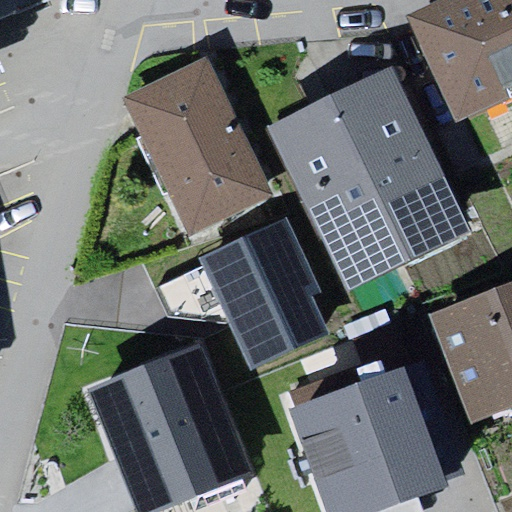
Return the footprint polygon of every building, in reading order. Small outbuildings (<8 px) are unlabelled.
[(511,0),(454,0),(412,20),(461,130),(511,104),(511,0)] [(281,192),(219,51),(128,91),(191,232),(281,192)] [(397,61),(273,121),(362,303),(485,243),(397,61)] [(0,98),(9,95),(0,73),(0,98)] [(291,221),(211,259),(264,370),(344,332),(291,221)] [(511,296),(437,323),(475,430),(511,417),(511,296)] [(182,511),(266,479),(207,333),(92,379),(145,511),(182,511)] [(415,511),(474,489),(431,378),(297,430),(329,511),(415,511)]
